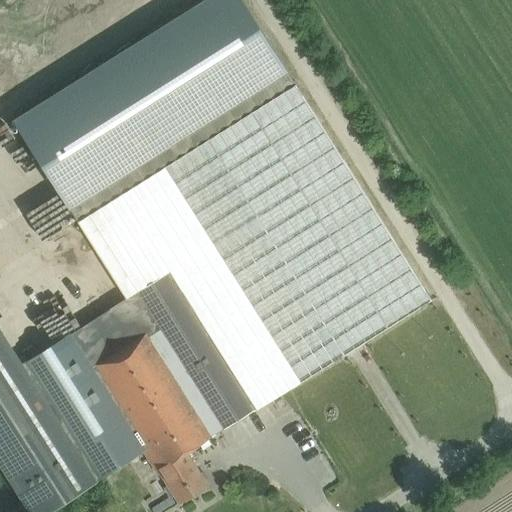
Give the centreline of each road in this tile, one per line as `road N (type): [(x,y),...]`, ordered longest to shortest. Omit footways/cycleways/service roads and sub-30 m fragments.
road 1 (unknown): [(511,376),(276,0)]
road 2 (unknown): [(161,0),(14,100),(10,127),(45,202),(51,258),(0,286)]
road 3 (unclassified): [(379,511),(511,428)]
